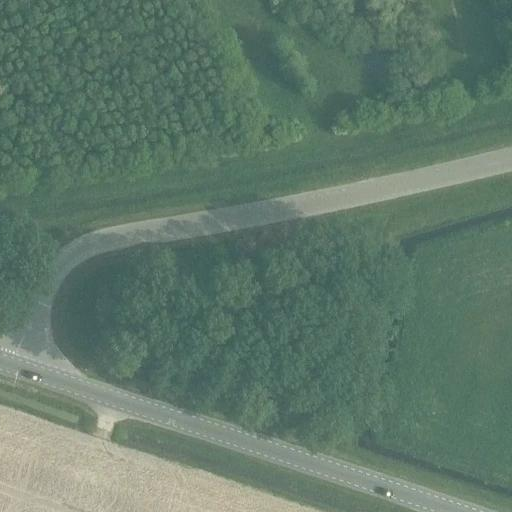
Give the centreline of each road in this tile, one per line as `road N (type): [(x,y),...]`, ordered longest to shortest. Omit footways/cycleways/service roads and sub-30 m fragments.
road 1 (unclassified): [(9,366),(56,265),(88,246),(317,204),(511,156)]
road 2 (tertiary): [(455,511),(9,366)]
